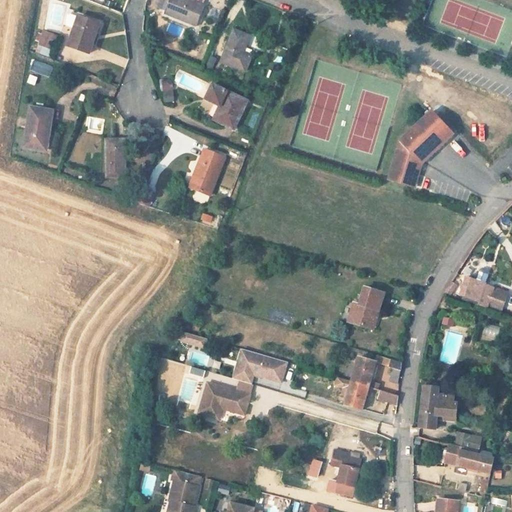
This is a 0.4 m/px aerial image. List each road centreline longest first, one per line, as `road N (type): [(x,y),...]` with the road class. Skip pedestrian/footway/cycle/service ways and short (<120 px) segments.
road 1 (residential): [(402,511),(404,394),(420,314),(461,243),(511,189)]
road 2 (residential): [(340,24),(511,88)]
